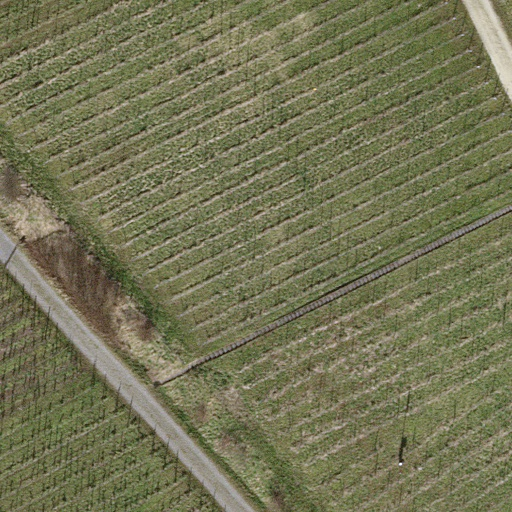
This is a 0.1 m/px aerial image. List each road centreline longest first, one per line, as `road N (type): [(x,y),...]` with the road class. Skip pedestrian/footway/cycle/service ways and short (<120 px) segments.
road 1 (track): [(144,392),(0,229)]
road 2 (track): [(249,511),(144,392)]
